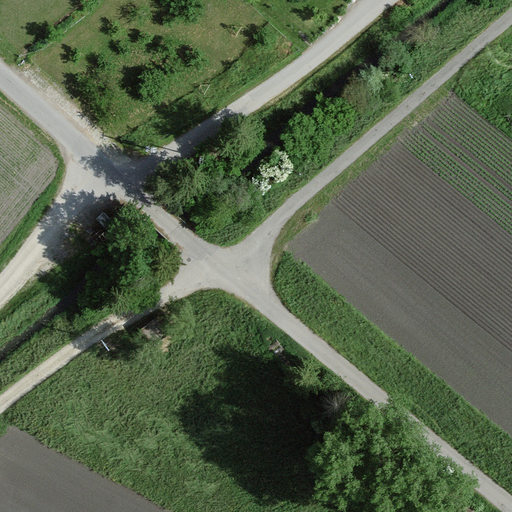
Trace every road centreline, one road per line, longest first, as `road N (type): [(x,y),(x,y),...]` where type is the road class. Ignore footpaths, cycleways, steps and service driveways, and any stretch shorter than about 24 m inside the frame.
road 1 (unclassified): [(511,503),(184,239),(0,68)]
road 2 (track): [(375,0),(285,78),(126,184),(76,188),(0,291)]
road 3 (track): [(511,14),(219,265)]
road 4 (track): [(0,403),(139,308),(219,265)]
